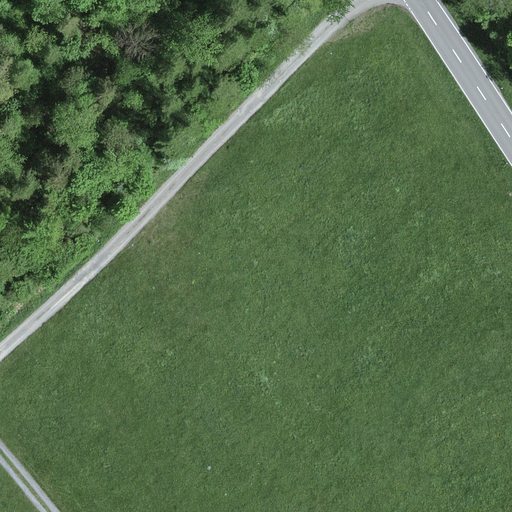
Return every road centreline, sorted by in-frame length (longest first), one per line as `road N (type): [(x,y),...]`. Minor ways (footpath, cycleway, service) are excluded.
road 1 (track): [(353,0),(0,358)]
road 2 (secondary): [(511,128),(428,0)]
